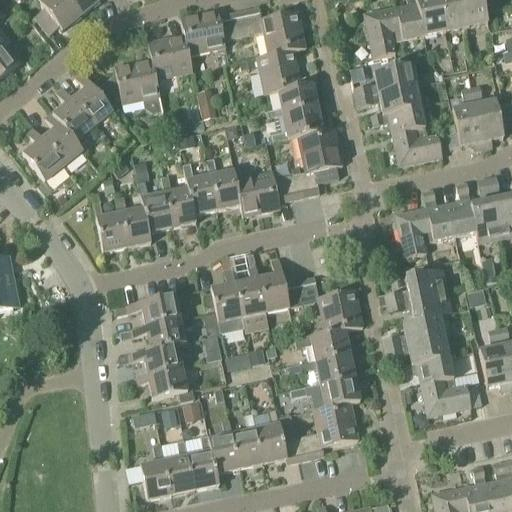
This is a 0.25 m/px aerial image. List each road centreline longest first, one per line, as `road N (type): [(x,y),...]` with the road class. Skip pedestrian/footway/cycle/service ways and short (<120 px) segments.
road 1 (residential): [(78,288),(325,234)]
road 2 (residential): [(0,114),(99,30),(194,0)]
road 3 (residential): [(213,511),(356,482)]
road 4 (residential): [(109,511),(93,378)]
road 5 (residential): [(78,288),(0,183)]
road 6 (residential): [(0,445),(21,395),(93,378)]
road 7 (residential): [(394,188),(492,168),(511,155)]
